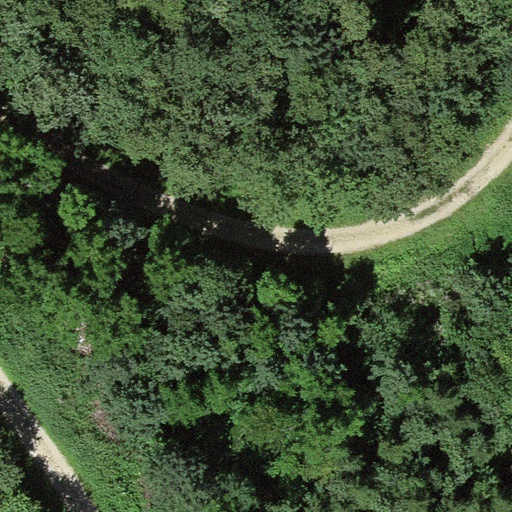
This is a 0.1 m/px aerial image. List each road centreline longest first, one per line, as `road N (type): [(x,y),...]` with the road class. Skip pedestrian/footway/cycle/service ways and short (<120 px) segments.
road 1 (track): [(0,115),(167,215),(268,246),(338,242),(424,219),(488,162),(511,127)]
road 2 (track): [(80,511),(0,388)]
